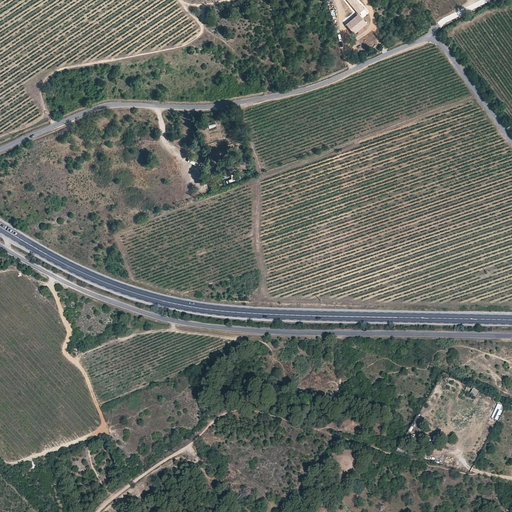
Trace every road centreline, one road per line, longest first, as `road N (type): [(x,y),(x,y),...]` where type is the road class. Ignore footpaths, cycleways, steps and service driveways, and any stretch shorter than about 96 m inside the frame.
road 1 (unclassified): [(511,141),(443,48),(424,39),(290,93),(226,104),(103,105),(0,150)]
road 2 (trunk): [(511,299),(226,293),(48,238),(0,205)]
road 3 (unclassified): [(0,243),(51,274),(176,321),(511,335)]
road 4 (primary): [(0,227),(78,271),(195,307),(511,320)]
road 5 (trunk): [(0,268),(95,323),(307,350),(511,345)]
road 6 (track): [(98,511),(237,411),(428,466),(511,479)]
